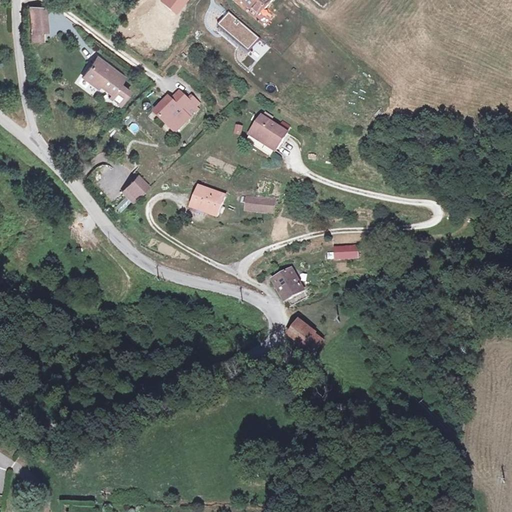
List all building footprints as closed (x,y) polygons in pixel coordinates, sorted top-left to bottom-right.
[(272,0),(237,0),(243,4),(245,2),(261,16),(273,1),(272,0)] [(36,44),(45,44),(44,37),(49,37),(48,10),(34,11),(36,44)] [(94,59),(82,75),(88,80),(86,83),(93,89),(96,85),(109,96),(107,99),(117,107),(128,93),(118,85),(122,79),(94,59)] [(88,80),(82,75),(79,78),(86,83),(88,80)] [(164,125),(171,117),(176,122),(176,121),(182,114),(187,118),(195,109),(193,107),(196,103),(190,97),(187,101),(178,93),(170,102),(166,99),(152,114),(164,125)] [(182,114),(176,121),(180,125),(187,118),(182,114)] [(171,117),(164,125),(169,129),(176,122),(171,117)] [(288,133),(262,117),(252,133),(266,142),(264,145),(276,153),(288,133)] [(139,137),(144,129),(135,124),(130,131),(139,137)] [(246,140),(248,131),(241,129),(239,139),(246,140)] [(124,189),(134,200),(147,188),(136,177),(124,189)] [(200,194),(197,193),(193,206),(210,212),(209,214),(218,217),(225,196),(202,188),(200,194)] [(124,189),(121,192),(131,203),(134,200),(124,189)] [(247,198),(246,210),(268,212),(269,206),(274,206),(275,201),(247,198)] [(333,252),(335,264),(358,259),(356,248),(333,252)] [(274,280),(286,300),(304,291),(292,270),(274,280)] [(309,298),(304,291),(286,300),(290,309),(309,298)] [(302,348),(314,335),(299,322),(287,334),(302,348)] [(323,343),(314,335),(302,348),(311,356),(323,343)]
